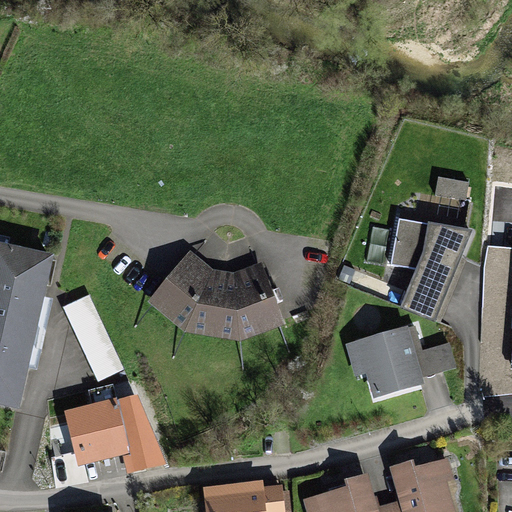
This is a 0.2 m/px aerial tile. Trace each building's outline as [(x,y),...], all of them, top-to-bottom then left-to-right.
[(441,316),(474,224),(464,220),(473,194),(444,184),(435,207),(403,195),(382,252),(414,263),(400,301),(441,316)] [(0,410),(17,415),(56,258),(0,243),(0,410)] [(186,256),(144,310),(162,321),(180,329),(205,336),(223,337),(247,334),(277,320),(254,267),(233,274),(219,275),(205,270),(186,256)] [(511,279),(496,278),(491,354),(511,355),(511,279)] [(96,285),(65,300),(104,378),(135,362),(96,285)] [(413,314),(352,340),(376,396),(458,361),(449,339),(427,348),(413,314)] [(137,394),(65,411),(78,466),(123,455),(127,473),(165,462),(137,394)] [(338,494),(312,496),(313,511),(446,511),(443,464),(427,465),(427,471),(409,472),(409,467),(392,468),(395,508),(372,509),(371,501),(365,502),(364,480),(337,482),(338,494)] [(252,488),(201,491),(202,511),(274,511),(273,493),(253,494),(252,488)]
